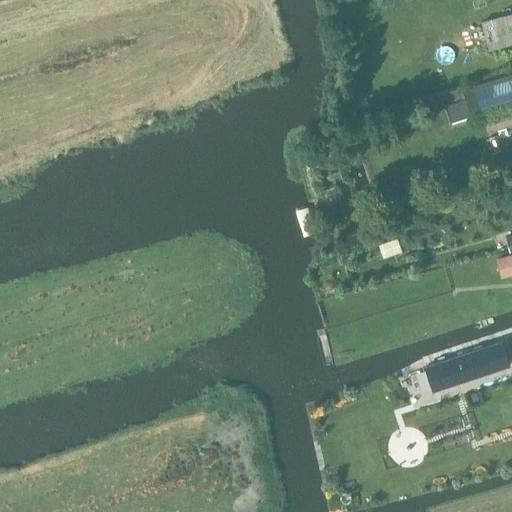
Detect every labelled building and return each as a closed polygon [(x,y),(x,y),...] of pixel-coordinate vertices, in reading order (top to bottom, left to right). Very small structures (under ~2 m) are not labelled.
[(511,13),(482,22),(489,49),(511,43),(511,13)] [(461,99),(444,104),(449,121),(469,115),(511,101),(511,72),(461,88),(464,98),(461,99)] [(458,87),(439,93),(442,104),(444,104),(461,99),(458,87)] [(398,239),(379,245),(381,252),(400,245),(398,239)] [(511,253),(497,257),(502,277),(511,274),(511,253)] [(501,342),(425,366),(433,390),(508,365),(501,342)]
